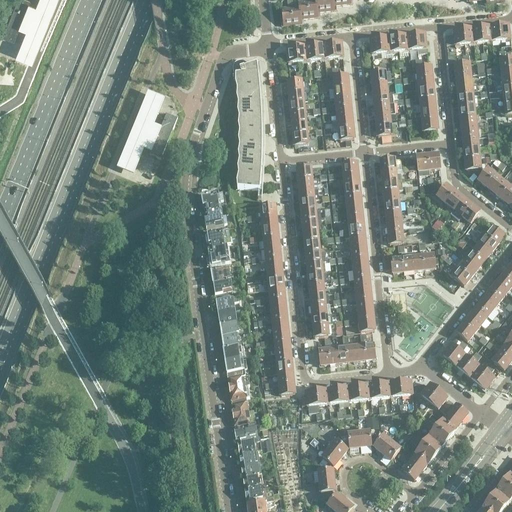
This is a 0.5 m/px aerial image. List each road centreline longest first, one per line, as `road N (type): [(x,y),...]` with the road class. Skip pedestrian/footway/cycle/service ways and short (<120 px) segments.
road 1 (residential): [(267,45),(224,56),(183,186),(228,511)]
road 2 (primary): [(0,364),(147,0)]
road 3 (residential): [(280,161),(305,380),(387,374)]
road 4 (primary): [(91,0),(0,224)]
road 5 (residential): [(387,374),(363,152)]
road 6 (residential): [(419,364),(511,247)]
road 7 (residential): [(414,494),(371,460),(355,460),(343,486),(371,511)]
